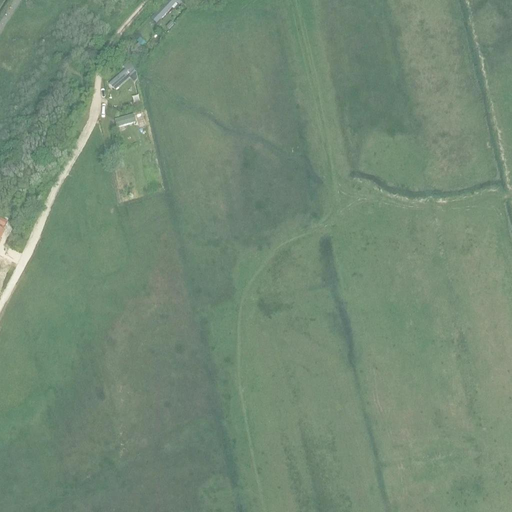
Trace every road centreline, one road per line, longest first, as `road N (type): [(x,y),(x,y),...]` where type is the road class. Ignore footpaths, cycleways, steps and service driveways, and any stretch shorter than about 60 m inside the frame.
road 1 (track): [(290,0),(334,204),(314,233),(262,262),(237,329),(265,511)]
road 2 (unclassified): [(0,307),(91,121),(101,62),(148,0)]
